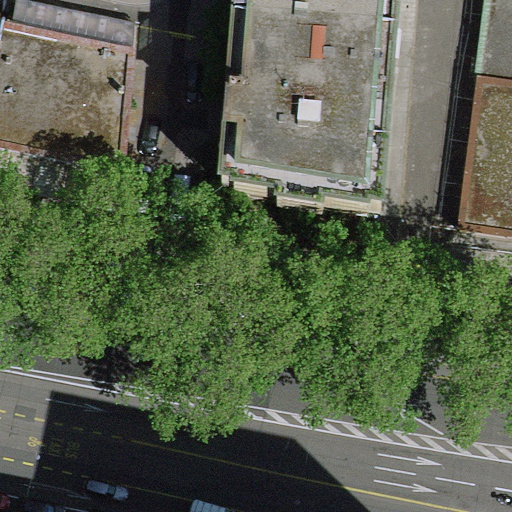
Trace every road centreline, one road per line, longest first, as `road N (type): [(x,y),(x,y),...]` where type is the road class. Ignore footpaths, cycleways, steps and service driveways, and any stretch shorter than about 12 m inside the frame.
road 1 (secondary): [(511,411),(8,365)]
road 2 (secondary): [(8,365),(139,418),(279,459),(449,491)]
